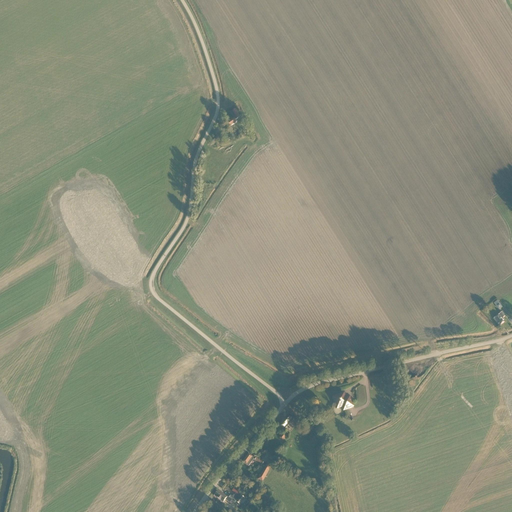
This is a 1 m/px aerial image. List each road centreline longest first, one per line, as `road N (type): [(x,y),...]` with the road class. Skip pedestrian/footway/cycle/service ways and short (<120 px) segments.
road 1 (unclassified): [(284,404),(151,287),(189,213),(195,165),(217,105),(180,0)]
road 2 (unclassified): [(284,404),(309,386),(511,336)]
road 3 (unclassified): [(194,511),(284,404)]
